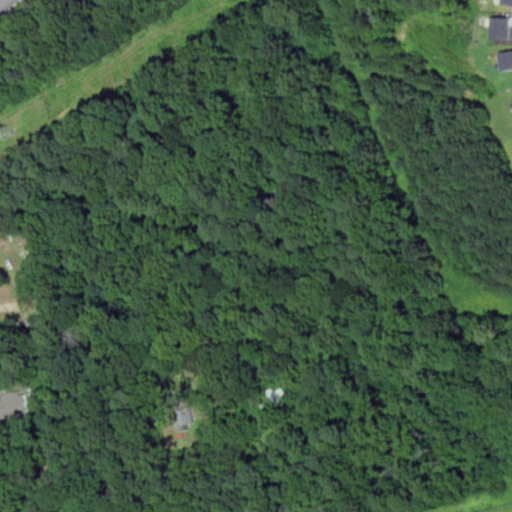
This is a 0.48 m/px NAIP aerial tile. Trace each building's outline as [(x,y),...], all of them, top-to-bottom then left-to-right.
[(511,18),(499,18),(498,40),(511,40),(511,18)] [(34,300),(0,300),(0,310),(34,310),(34,300)] [(265,407),(290,405),(289,387),(264,389),(265,407)] [(0,403),(3,418),(32,412),(26,388),(0,393),(0,403)] [(185,429),(196,429),(195,407),(184,408),(185,429)]
